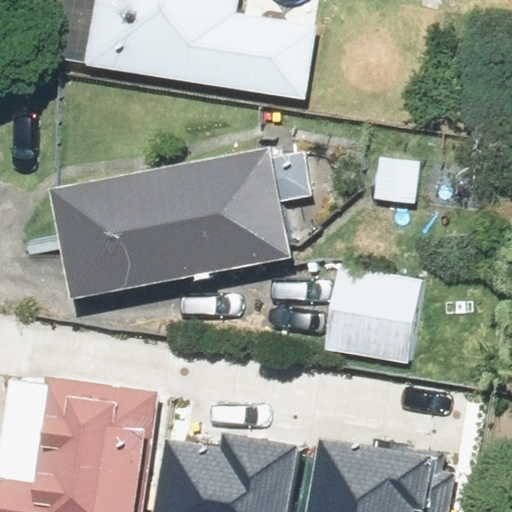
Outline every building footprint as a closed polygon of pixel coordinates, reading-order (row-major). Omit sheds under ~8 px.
[(70,0),(61,58),(316,99),(328,25),(247,12),(249,0),(70,0)] [(67,186),(88,297),(308,256),(297,200),(321,196),(312,149),(288,153),(287,145),(67,186)] [(428,160),(387,155),(382,198),(423,203),(428,160)] [(431,279),(348,266),(335,348),(417,361),(431,279)] [(153,511),(170,390),(59,375),(58,381),(22,376),(6,497),(14,498),(11,511),(153,511)] [(296,511),(310,442),(238,428),(236,439),(183,429),(166,511),(296,511)] [(450,484),(456,456),(330,432),(322,473),(330,474),(322,511),(452,511),(458,485),(450,484)]
